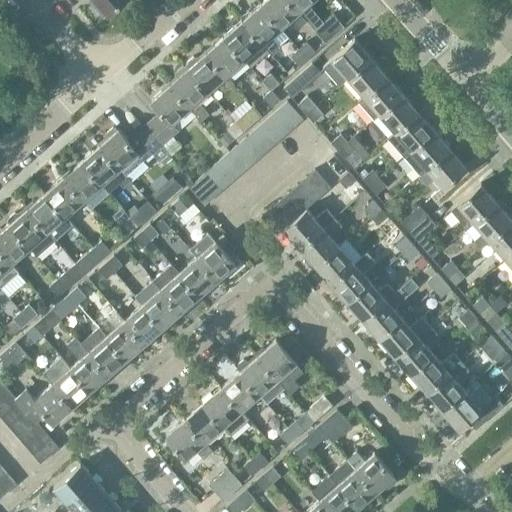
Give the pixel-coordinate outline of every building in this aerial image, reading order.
[(94,0),(98,3),(93,7),(103,18),(107,14),(123,0),(94,0)] [(287,0),(265,0),(260,4),(280,27),(289,19),(297,28),(307,20),(299,10),(298,11),(287,0)] [(287,0),(298,11),(299,10),(310,0),(287,0)] [(260,4),(241,21),(267,50),(270,52),(279,44),(271,35),(280,27),(260,4)] [(333,14),(314,31),(316,33),(325,43),(334,35),(344,26),(335,17),(333,14)] [(224,36),(244,59),(249,65),(267,50),(241,21),(224,36)] [(224,36),(206,52),(225,74),(244,59),(224,36)] [(331,58),(323,66),(339,85),(348,77),(370,57),(354,39),(331,58)] [(307,41),(298,49),(307,58),(315,51),(307,41)] [(307,58),(298,49),(290,56),(299,65),(307,58)] [(187,66),(186,66),(207,90),(216,82),(225,91),(233,84),(225,74),(206,52),(198,59),(196,56),(193,56),(187,62),(187,66)] [(348,77),(363,95),(386,75),(370,57),(348,77)] [(283,87),(292,97),(319,74),(310,63),(283,87)] [(170,84),(189,106),(201,120),(209,113),(197,100),(207,90),(186,66),(186,67),(182,66),(175,72),(175,75),(177,77),(170,84)] [(262,80),(271,90),(279,83),(270,73),(262,80)] [(374,118),(379,113),(402,93),(386,75),(363,95),(358,100),(374,118)] [(152,100),(161,110),(172,122),(189,106),(170,84),(152,100)] [(263,96),(271,106),(279,99),(271,90),(263,96)] [(379,113),(395,131),(418,111),(402,93),(379,113)] [(308,95),(297,104),(306,114),(316,105),(308,95)] [(286,101),(278,108),(294,127),(302,120),(286,101)] [(306,114),(315,124),(325,115),(316,105),(306,114)] [(252,106),(235,121),(243,130),(250,124),(260,115),(252,106)] [(278,108),(269,116),(285,134),(294,127),(278,108)] [(161,110),(152,118),(169,137),(173,133),(178,129),(172,122),(161,110)] [(387,138),(402,156),(433,129),(418,111),(395,131),(387,138)] [(269,116),(260,123),(276,142),(285,134),(269,116)] [(152,118),(144,125),(161,144),(162,143),(169,137),(152,118)] [(243,130),(235,121),(226,128),(234,138),(243,130)] [(260,123),(251,131),(267,150),(276,142),(260,123)] [(144,125),(136,133),(153,151),(161,160),(168,152),(161,144),(144,125)] [(100,145),(119,167),(125,174),(144,158),(137,151),(128,140),(118,129),(117,130),(115,128),(112,128),(105,134),(105,136),(107,138),(100,145)] [(402,156),(418,174),(449,147),(433,129),(402,156)] [(251,131),(242,139),(258,157),(267,150),(251,131)] [(329,141),(337,150),(348,141),(340,132),(329,141)] [(136,133),(128,140),(137,151),(144,158),(144,159),(153,151),(136,133)] [(162,143),(161,144),(168,152),(181,141),(173,133),(169,137),(162,143)] [(225,134),(218,139),(224,146),(231,141),(225,134)] [(242,139),(233,146),(249,165),(258,157),(242,139)] [(348,141),(337,150),(344,157),(354,149),(348,141)] [(100,145),(81,161),(101,183),(108,191),(119,181),(123,186),(130,180),(125,174),(119,167),(100,145)] [(233,146),(224,154),(240,173),(249,165),(233,146)] [(449,147),(418,174),(415,177),(420,182),(427,183),(435,177),(443,186),(465,166),(449,147)] [(224,154),(215,162),(231,180),(240,173),(224,154)] [(81,161),(63,177),(83,199),(101,183),(81,161)] [(215,162),(206,170),(222,188),(231,180),(215,162)] [(305,176),(321,194),(330,186),(314,168),(305,176)] [(361,177),(368,186),(379,177),(371,169),(361,177)] [(206,170),(198,177),(213,196),(222,188),(206,170)] [(347,171),(338,179),(345,188),(355,180),(347,171)] [(296,183),(312,202),(321,194),(305,176),(296,183)] [(63,177),(45,192),(72,224),(73,224),(65,214),(83,199),(63,177)] [(213,196),(198,177),(188,186),(204,204),(213,196)] [(379,177),(368,186),(376,194),(386,185),(379,177)] [(303,210),(306,207),(312,202),(296,183),(287,191),(303,210)] [(465,230),(474,222),(497,202),(480,183),(450,209),(459,220),(457,221),(465,230)] [(287,191),(278,199),(294,217),(303,210),(287,191)] [(45,192),(27,208),(54,240),(72,224),(45,192)] [(177,199),(170,206),(178,216),(186,209),(177,199)] [(278,199),(270,207),(286,225),(294,217),(278,199)] [(363,208),(370,216),(380,208),(373,200),(363,208)] [(480,247),(489,240),(511,220),(511,219),(497,202),(474,222),(482,231),(473,239),(480,247)] [(400,222),(408,231),(427,215),(419,205),(400,222)] [(276,234),(283,227),(286,225),(270,207),(260,215),(276,234)] [(283,227),(299,246),(333,216),(326,207),(315,217),(306,207),(303,210),(294,217),(286,225),(283,227)] [(8,224),(28,247),(36,256),(54,240),(27,208),(19,215),(17,213),(14,213),(8,218),(7,221),(9,223),(8,224)] [(380,208),(370,216),(377,225),(387,216),(380,208)] [(137,210),(129,217),(137,226),(145,219),(137,210)] [(427,215),(408,231),(432,258),(439,252),(424,235),(436,225),(427,215)] [(333,216),(299,246),(306,253),(303,256),(303,259),(308,266),(312,266),(315,264),(338,244),(329,234),(341,225),(333,216)] [(137,226),(129,217),(121,224),(129,233),(137,226)] [(511,220),(489,240),(505,258),(511,251),(511,220)] [(8,224),(0,231),(0,251),(10,263),(28,247),(8,224)] [(150,224),(141,231),(150,241),(158,234),(150,224)] [(150,241),(141,231),(133,238),(142,248),(150,241)] [(197,241),(188,249),(195,258),(214,279),(233,263),(214,241),(206,232),(197,241)] [(394,244),(401,253),(412,244),(404,235),(394,244)] [(101,241),(93,248),(101,258),(109,251),(101,241)] [(315,264),(330,282),(353,262),(338,244),(315,264)] [(412,244),(401,253),(409,261),(419,252),(412,244)] [(93,248),(74,264),(83,274),(101,258),(93,248)] [(330,282),(346,300),(369,280),(362,271),(375,260),(366,250),(353,262),(330,282)] [(0,287),(18,272),(10,263),(0,251),(0,287)] [(113,256),(105,263),(114,273),(122,266),(113,256)] [(195,258),(177,273),(196,295),(214,279),(195,258)] [(440,268),(447,276),(458,267),(451,259),(440,268)] [(114,273),(105,263),(97,270),(106,280),(114,273)] [(74,264),(57,280),(65,290),(83,274),(74,264)] [(169,264),(151,280),(178,311),(196,295),(177,273),(169,264)] [(458,267),(447,276),(455,285),(465,276),(458,267)] [(426,281),(433,289),(443,280),(436,272),(426,281)] [(65,290),(57,280),(49,287),(57,297),(65,290)] [(133,296),(141,305),(160,326),(178,311),(151,280),(133,296)] [(369,280),(346,300),(351,306),(362,319),(385,298),(395,291),(387,283),(386,283),(378,290),(374,286),(369,280)] [(443,280),(433,289),(440,297),(450,289),(443,280)] [(77,287),(69,294),(78,304),(86,297),(77,287)] [(385,298),(362,319),(366,323),(378,336),(401,316),(393,308),(406,297),(398,288),(395,291),(385,298)] [(61,301),(53,309),(61,319),(70,311),(78,304),(69,294),(61,301)] [(472,305),(479,313),(489,304),(482,296),(472,305)] [(489,304),(479,313),(486,321),(496,312),(489,304)] [(29,305),(21,312),(29,321),(37,314),(29,305)] [(141,305),(123,320),(142,342),(160,326),(141,305)] [(458,317),(453,321),(461,329),(465,326),(475,317),(468,308),(458,317)] [(41,319),(33,326),(42,336),(50,329),(61,319),(53,309),(41,319)] [(115,327),(105,336),(124,358),(142,342),(123,320),(115,311),(107,318),(115,327)] [(29,321),(21,312),(12,319),(21,329),(29,321)] [(378,336),(393,354),(429,323),(422,315),(409,326),(401,316),(378,336)] [(475,317),(465,326),(472,334),(482,325),(475,317)] [(393,354),(409,372),(432,352),(425,344),(437,333),(429,323),(393,354)] [(511,330),(506,324),(497,332),(503,340),(511,348),(511,347),(511,330)] [(42,336),(33,326),(25,334),(34,343),(42,336)] [(97,326),(79,342),(87,352),(106,374),(124,358),(105,336),(97,326)] [(79,359),(69,368),(88,389),(106,374),(87,352),(79,342),(74,337),(66,344),(79,359)] [(255,355),(282,386),(289,394),(299,385),(294,379),(303,371),(275,339),(255,355)] [(4,352),(0,355),(0,362),(4,367),(13,360),(15,363),(26,353),(16,341),(4,352)] [(298,343),(292,348),(300,357),(306,352),(298,343)] [(489,353),(496,361),(506,352),(499,344),(489,353)] [(409,372),(425,390),(460,359),(453,351),(441,362),(432,352),(409,372)] [(511,359),(506,352),(496,361),(503,369),(511,361),(511,359)] [(236,364),(235,368),(238,371),(257,393),(264,401),(273,394),(282,386),(255,355),(247,363),(244,360),(241,360),(236,364)] [(41,372),(51,383),(70,405),(88,389),(69,368),(59,357),(41,372)] [(425,390),(440,408),(463,388),(456,380),(469,369),(460,359),(425,390)] [(238,371),(219,386),(238,408),(257,393),(238,371)] [(26,388),(15,397),(19,402),(26,411),(34,420),(36,422),(45,414),(52,421),(70,405),(51,383),(35,398),(26,388)] [(0,386),(0,402),(11,393),(3,384),(0,386)] [(201,402),(220,424),(229,435),(248,419),(238,408),(219,386),(201,402)] [(463,388),(440,408),(457,427),(466,418),(475,429),(495,411),(487,401),(480,407),(463,388)] [(0,402),(0,417),(0,418),(19,402),(15,397),(11,393),(0,402)] [(304,410),(312,420),(331,403),(323,394),(304,410)] [(0,418),(8,427),(26,411),(19,402),(0,418)] [(201,402),(183,418),(202,440),(220,424),(201,402)] [(335,408),(317,425),(325,434),(332,442),(351,426),(335,408)] [(294,419),(286,426),(294,435),(302,428),(312,420),(304,410),(294,419)] [(8,427),(16,436),(34,420),(26,411),(8,427)] [(202,440),(183,418),(164,434),(184,456),(193,448),(201,457),(210,448),(202,440)] [(16,436),(24,445),(42,429),(34,420),(16,436)] [(307,433),(299,440),(307,450),(315,442),(325,434),(317,425),(307,433)] [(294,435),(286,426),(278,433),(286,442),(294,435)] [(24,445),(32,454),(50,438),(42,429),(24,445)] [(50,438),(32,454),(39,463),(58,447),(50,438)] [(307,450),(299,440),(291,448),(299,457),(307,450)] [(258,450),(250,457),(258,466),(266,459),(258,450)] [(356,450),(346,459),(374,490),(381,484),(383,487),(387,487),(394,481),(394,477),(392,475),(393,474),(373,452),(364,460),(356,450)] [(258,466),(250,457),(242,464),(250,474),(258,466)] [(346,459),(328,474),(356,506),(374,490),(346,459)] [(54,487),(70,505),(95,483),(79,465),(54,487)] [(271,465),(263,472),(271,481),(279,474),(271,465)] [(271,481),(263,472),(255,479),(263,488),(271,481)] [(232,473),(212,490),(221,499),(240,482),(232,473)] [(310,490),(318,499),(328,511),(349,511),(356,506),(328,474),(310,490)] [(7,475),(0,481),(0,497),(15,484),(7,475)] [(70,505),(75,511),(98,511),(111,501),(95,483),(70,505)] [(226,505),(232,511),(235,511),(253,497),(245,488),(226,505)] [(328,511),(318,499),(303,511),(328,511)] [(98,511),(120,511),(111,501),(98,511)]
